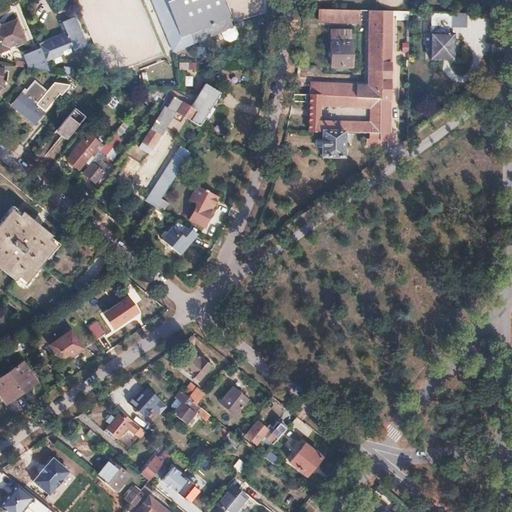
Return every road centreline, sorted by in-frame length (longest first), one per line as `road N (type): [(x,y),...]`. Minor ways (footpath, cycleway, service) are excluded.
road 1 (residential): [(189,308),(506,83)]
road 2 (unclassified): [(279,0),(267,130),(236,227),(189,308)]
road 3 (residential): [(189,308),(0,152)]
road 4 (residential): [(0,446),(189,308)]
road 5 (residential): [(370,455),(189,308)]
road 6 (residential): [(504,294),(506,83)]
road 7 (residential): [(370,455),(504,294)]
road 8 (residential): [(503,456),(504,294)]
road 9 (residential): [(503,456),(370,455)]
